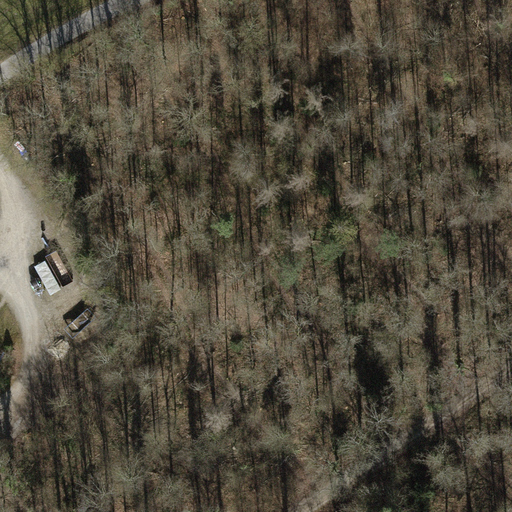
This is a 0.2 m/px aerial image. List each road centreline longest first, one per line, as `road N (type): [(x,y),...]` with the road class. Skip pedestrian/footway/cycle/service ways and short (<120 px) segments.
road 1 (track): [(511,368),(299,511)]
road 2 (unclassified): [(135,0),(0,77)]
